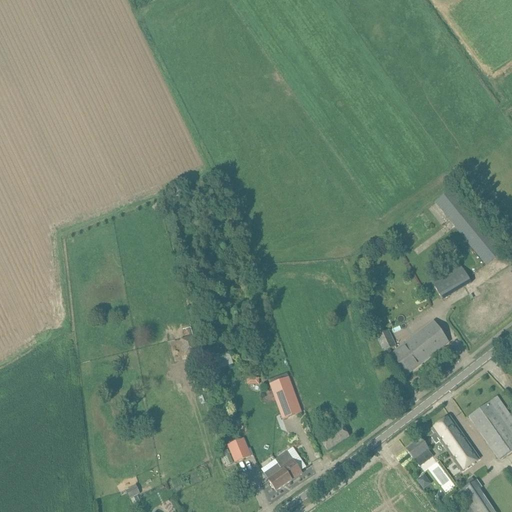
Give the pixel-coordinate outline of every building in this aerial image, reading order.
[(452,189),(435,203),(486,265),(503,252),(452,189)] [(433,286),(443,302),(471,285),(462,269),(455,273),(433,286)] [(448,343),(434,323),(391,356),(406,376),(448,343)] [(384,352),(395,347),(388,332),(377,337),(384,352)] [(233,365),(229,355),(212,361),(216,371),(233,365)] [(300,413),(288,378),(268,385),(280,420),(300,413)] [(511,451),(511,419),(497,398),(469,417),(499,460),(511,451)] [(480,460),(449,417),(432,429),(435,435),(432,438),(436,444),(440,441),(462,472),(480,460)] [(349,437),(342,426),(320,440),(327,451),(349,437)] [(248,450),(243,439),(228,446),(235,463),(251,457),(248,450)] [(429,451),(420,439),(406,450),(415,462),(429,451)] [(292,461),(281,469),(278,464),(264,475),(276,492),(302,474),(292,461)] [(461,503),(480,490),(482,488),(476,479),(452,496),(454,500),(457,498),(461,503)] [(140,494),(136,486),(125,491),(130,499),(140,494)]
